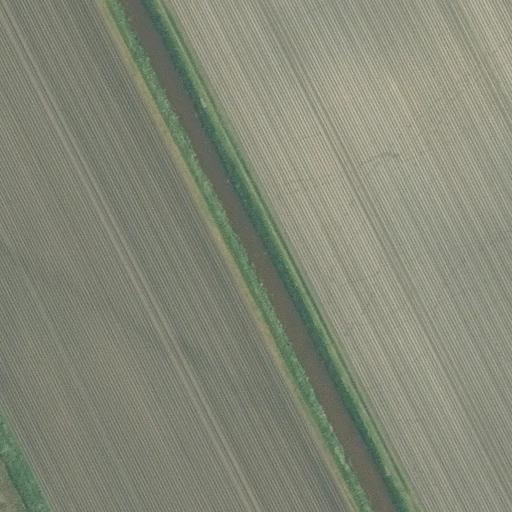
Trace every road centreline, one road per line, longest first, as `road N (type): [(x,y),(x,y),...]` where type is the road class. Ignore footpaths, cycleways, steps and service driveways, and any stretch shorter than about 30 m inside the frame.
road 1 (track): [(101,0),(359,511)]
road 2 (track): [(158,0),(415,511)]
